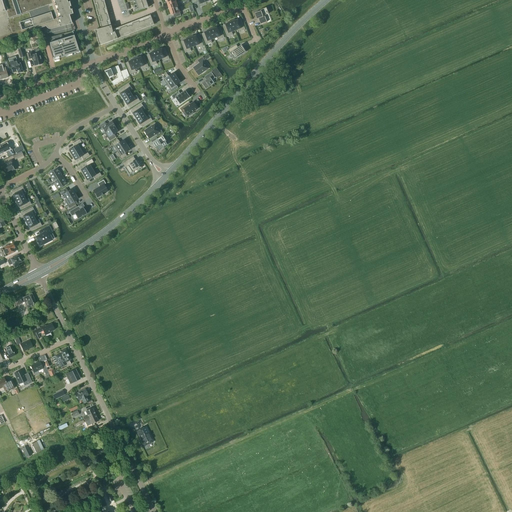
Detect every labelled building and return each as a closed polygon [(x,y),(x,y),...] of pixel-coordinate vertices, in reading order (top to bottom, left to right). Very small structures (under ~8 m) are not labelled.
[(0,0),(0,40),(16,36),(37,29),(39,28),(46,26),(47,28),(49,29),(51,29),(72,23),(71,23),(68,14),(71,14),(72,13),(72,12),(68,0),(0,0)] [(141,26),(142,29),(151,26),(150,23),(153,22),(152,17),(140,22),(139,21),(130,24),(130,25),(128,26),(127,25),(118,29),(118,30),(111,33),(108,23),(109,23),(107,13),(106,13),(105,11),(106,10),(104,1),(102,1),(101,0),(94,0),(95,4),(98,3),(99,8),(97,9),(98,16),(101,15),(103,21),(100,22),(102,28),(98,29),(102,45),(124,36),(123,33),(129,31),(130,34),(136,31),(135,28),(141,26)] [(146,0),(136,3),(138,8),(134,9),(135,12),(149,7),(146,0)] [(177,0),(168,4),(169,9),(179,6),(177,0)] [(181,11),(179,6),(169,9),(171,15),(173,14),(175,17),(181,15),(180,12),(181,11)] [(260,11),(261,12),(255,14),(256,18),(257,18),(258,20),(259,20),(260,25),(260,26),(267,23),(264,17),(269,15),(266,9),(260,11)] [(235,20),(231,21),(235,30),(238,29),(239,32),(245,30),(246,30),(243,23),(240,24),(238,19),(235,20)] [(232,31),(235,30),(231,21),(228,22),(228,23),(226,24),(228,29),(224,30),(227,37),(233,34),(232,31)] [(214,28),(211,29),(214,38),(217,37),(219,40),(225,38),(222,31),(219,32),(217,27),(215,28),(214,28)] [(214,38),(211,29),(207,30),(207,31),(205,32),(207,37),(204,38),(206,45),(212,42),(211,39),(214,38)] [(52,41),(49,42),(54,57),(58,56),(59,58),(67,55),(79,51),(77,45),(74,35),(73,35),(59,39),(52,41)] [(193,36),(190,37),(193,46),(197,45),(198,48),(204,46),(201,39),(198,40),(196,35),(194,36),(193,36)] [(193,46),(190,37),(186,38),(186,39),(184,40),(186,45),(183,46),(185,53),(186,53),(191,50),(190,47),(193,46)] [(236,44),(228,48),(232,58),(245,52),(242,46),(240,47),(239,46),(238,47),(236,44)] [(34,65),(42,63),(41,59),(42,59),(40,52),(39,52),(38,48),(36,49),(37,53),(32,54),(32,51),(27,53),(29,59),(32,58),(32,61),(33,60),(34,65)] [(156,50),(159,59),(162,58),(164,61),(169,59),(170,59),(167,52),(164,54),(162,49),(160,49),(159,49),(156,50)] [(159,59),(156,50),(152,51),(152,52),(150,53),(152,58),(149,59),(151,66),(157,64),(156,60),(159,59)] [(18,73),(23,71),(20,63),(17,64),(16,59),(15,56),(8,58),(9,61),(12,67),(11,68),(12,72),(17,70),(18,73)] [(138,57),(135,58),(138,67),(141,66),(143,69),(149,67),(146,60),(143,62),(141,57),(139,58),(138,57)] [(194,68),(199,75),(202,72),(202,73),(206,70),(205,70),(208,68),(203,61),(205,60),(203,57),(198,60),(200,63),(194,68)] [(135,68),(138,67),(135,58),(131,59),(131,60),(129,61),(131,66),(128,68),(130,74),(131,74),(130,74),(136,72),(135,68)] [(7,74),(6,71),(10,70),(8,63),(2,65),(3,69),(0,69),(0,78),(0,79),(8,77),(7,74)] [(108,75),(110,78),(113,76),(112,73),(116,72),(118,77),(112,81),(114,85),(124,79),(118,65),(105,70),(108,75)] [(164,79),(167,84),(177,77),(174,72),(169,76),(167,73),(164,75),(166,77),(164,79)] [(202,83),(206,89),(214,83),(212,80),(215,78),(211,72),(205,77),(207,79),(202,83)] [(167,84),(172,92),(179,87),(177,85),(181,82),(177,77),(167,84)] [(121,96),(123,99),(132,94),(130,91),(133,89),(129,84),(130,83),(123,87),(125,90),(121,93),(122,95),(121,96)] [(179,91),(172,96),(174,99),(176,98),(180,104),(180,103),(190,96),(190,97),(190,96),(186,90),(181,94),(179,91)] [(132,94),(123,99),(125,102),(126,102),(128,104),(132,101),(134,105),(141,100),(140,101),(136,95),(133,97),(132,94)] [(193,113),(192,112),(198,108),(194,101),(189,105),(187,103),(180,108),(183,113),(185,111),(188,115),(189,114),(190,116),(193,113)] [(134,116),(136,119),(144,114),(142,111),(145,109),(142,103),(142,102),(136,107),(138,110),(133,113),(135,115),(134,116)] [(144,114),(136,119),(138,122),(139,122),(140,124),(145,121),(147,124),(154,120),(153,120),(149,115),(146,117),(144,114)] [(105,132),(105,133),(115,126),(116,126),(112,121),(107,124),(105,121),(99,125),(101,128),(102,127),(105,132)] [(145,131),(149,139),(156,134),(158,137),(163,133),(161,130),(159,132),(155,125),(152,127),(152,126),(148,128),(149,129),(145,131)] [(119,131),(115,126),(105,133),(110,141),(116,137),(115,134),(119,131)] [(159,139),(152,144),(154,147),(155,147),(158,151),(163,148),(163,147),(167,145),(165,142),(166,141),(162,136),(158,138),(159,139)] [(75,146),(68,150),(71,155),(82,149),(79,144),(81,142),(79,139),(73,143),(75,146)] [(114,145),(117,151),(126,145),(123,140),(119,142),(117,140),(111,144),(113,146),(114,145)] [(4,148),(10,145),(8,142),(4,144),(0,145),(0,153),(6,151),(4,148)] [(126,145),(117,151),(121,156),(119,157),(121,160),(127,156),(125,153),(130,150),(126,145)] [(82,149),(71,155),(74,160),(81,156),(83,159),(90,156),(88,152),(85,154),(82,149)] [(138,169),(142,167),(138,161),(137,162),(133,156),(122,163),(126,169),(129,167),(133,172),(138,169)] [(87,166),(80,170),(83,175),(94,169),(91,164),(93,162),(91,159),(85,163),(87,166)] [(6,171),(11,169),(12,170),(16,168),(12,160),(7,162),(7,163),(3,165),(6,171)] [(57,168),(48,173),(53,181),(62,176),(57,168)] [(94,169),(83,175),(87,180),(93,176),(95,179),(102,176),(100,172),(97,174),(94,169)] [(53,181),(50,183),(52,186),(54,185),(57,190),(67,184),(62,176),(53,181)] [(105,183),(103,180),(98,183),(100,186),(93,190),(97,197),(100,195),(101,195),(104,193),(105,193),(107,191),(103,184),(105,183)] [(23,185),(16,189),(18,192),(13,195),(14,197),(13,198),(15,201),(24,196),(22,193),(25,192),(22,186),(23,185)] [(63,194),(66,199),(75,194),(72,188),(68,191),(66,188),(60,192),(61,195),(63,194)] [(78,199),(75,194),(64,200),(69,208),(76,204),(74,201),(78,199)] [(24,196),(15,201),(16,204),(17,204),(19,206),(23,204),(25,207),(32,204),(31,204),(28,198),(25,200),(24,196)] [(28,213),(23,216),(24,218),(24,219),(25,222),(34,218),(32,214),(35,213),(32,207),(33,206),(26,210),(28,213)] [(78,206),(69,211),(71,216),(75,214),(78,219),(87,213),(83,207),(80,208),(78,206)] [(34,218),(25,222),(27,225),(28,225),(29,227),(34,225),(35,228),(42,225),(41,225),(38,219),(35,221),(34,218)] [(35,241),(37,246),(38,245),(38,246),(42,244),(42,245),(46,243),(46,242),(50,240),(47,234),(50,233),(47,227),(39,230),(40,233),(34,237),(36,241),(35,241)] [(7,255),(15,251),(13,248),(15,247),(13,243),(8,245),(3,247),(4,248),(1,249),(4,256),(7,255)] [(21,260),(20,259),(19,259),(17,255),(10,258),(11,258),(7,260),(9,265),(13,263),(14,265),(15,267),(19,265),(18,263),(21,262),(20,261),(21,260)] [(31,293),(27,295),(23,297),(22,296),(13,300),(16,305),(24,301),(27,308),(36,304),(31,293)] [(50,331),(54,329),(51,323),(45,326),(45,325),(33,331),(37,339),(40,337),(38,333),(43,331),(45,335),(50,332),(50,331)] [(23,351),(33,346),(30,340),(20,344),(23,351)] [(4,348),(6,352),(8,358),(15,354),(11,345),(4,348)] [(55,356),(58,361),(59,363),(55,364),(56,366),(60,365),(61,367),(66,364),(67,365),(70,364),(69,360),(70,359),(65,349),(60,352),(61,353),(55,356)] [(34,373),(35,375),(39,374),(38,371),(43,368),(46,375),(49,374),(48,370),(46,367),(44,362),(41,363),(40,361),(30,365),(34,373)] [(73,382),(80,378),(75,369),(68,372),(65,374),(70,383),(73,382)] [(25,383),(26,385),(32,382),(28,374),(25,376),(22,370),(14,373),(19,384),(23,382),(24,384),(25,383)] [(6,382),(4,377),(0,379),(0,388),(4,386),(6,391),(15,387),(12,380),(6,382)] [(84,403),(89,401),(86,396),(88,395),(85,389),(75,394),(78,401),(82,399),(84,403)] [(84,419),(95,414),(92,407),(85,411),(87,414),(83,417),(84,419)] [(98,421),(95,414),(84,419),(85,422),(90,420),(92,424),(98,421)] [(144,446),(153,441),(146,426),(136,430),(144,446)] [(30,444),(34,453),(41,450),(36,441),(30,444)] [(22,448),(26,457),(32,454),(27,445),(22,448)]
